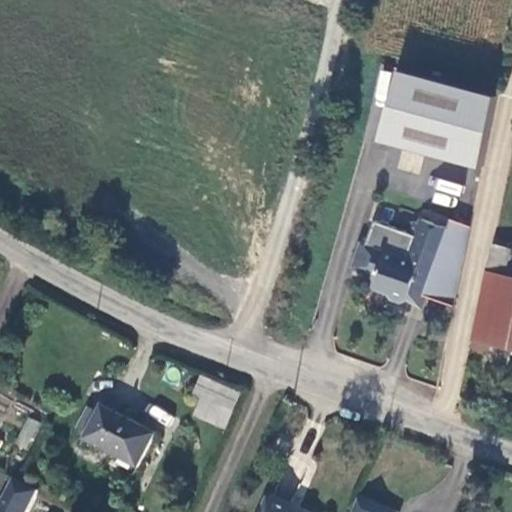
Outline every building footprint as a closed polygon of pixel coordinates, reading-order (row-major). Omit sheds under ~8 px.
[(487,100),(423,84),(407,148),(451,158),(460,121),(480,126),(487,100)] [(426,187),(461,196),(468,169),(433,160),(426,187)] [(345,272),(362,277),(371,251),(400,260),(405,246),(439,257),(435,271),(458,278),(468,235),(469,231),(446,223),(442,233),(412,223),(410,227),(404,225),(400,236),(366,225),(358,249),(353,247),(345,272)] [(511,247),(488,241),(483,269),(505,274),(511,247)] [(400,260),(371,251),(362,277),(369,280),(366,291),(382,296),(386,302),(397,305),(404,302),(406,295),(410,283),(429,289),(435,271),(439,257),(405,246),(400,260)] [(511,275),(505,274),(483,269),(469,338),(511,345),(511,275)] [(429,289),(425,301),(451,308),(458,278),(435,271),(429,289)] [(406,295),(425,301),(429,289),(410,283),(406,295)] [(421,314),(425,301),(406,295),(404,302),(421,314)] [(191,415),(224,430),(241,391),(199,373),(189,395),(198,399),(191,415)] [(86,413),(75,406),(63,425),(76,432),(86,413)] [(138,434),(89,408),(86,413),(76,432),(71,440),(120,467),(138,434)] [(30,450),(41,423),(27,417),(16,444),(30,450)] [(0,511),(12,511),(20,495),(0,485),(0,511)] [(380,511),(357,501),(356,504),(343,498),(337,511),(380,511)]
